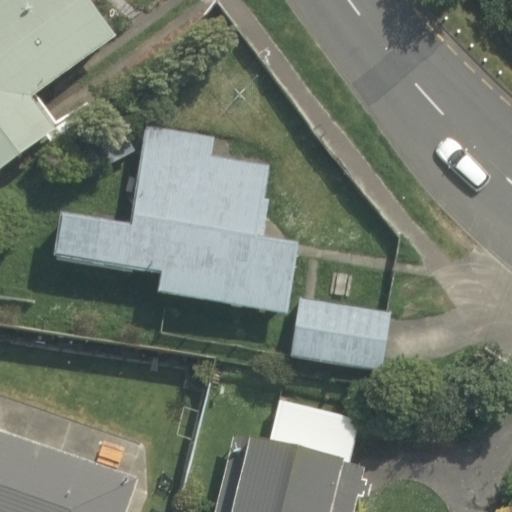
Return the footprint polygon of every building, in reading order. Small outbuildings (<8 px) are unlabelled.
[(0,198),(8,209),(90,149),(63,112),(132,62),(87,0),(22,0),(0,16),(0,198)] [(78,231),(73,282),(181,294),(179,314),(297,327),(306,243),(273,239),(281,155),(158,142),(147,238),(78,231)] [(393,313),(313,306),(308,363),(388,370),(393,313)] [(143,511),(150,493),(0,441),(0,511),(143,511)] [(368,511),(378,477),(252,441),(231,511),(368,511)]
